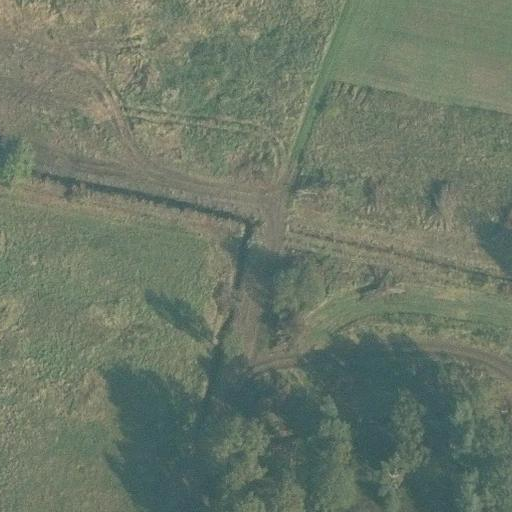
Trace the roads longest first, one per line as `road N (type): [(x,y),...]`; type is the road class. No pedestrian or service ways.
road 1 (track): [(348,0),(265,228),(222,424),(196,465),(185,511)]
road 2 (track): [(234,371),(411,350),(496,360),(511,373)]
